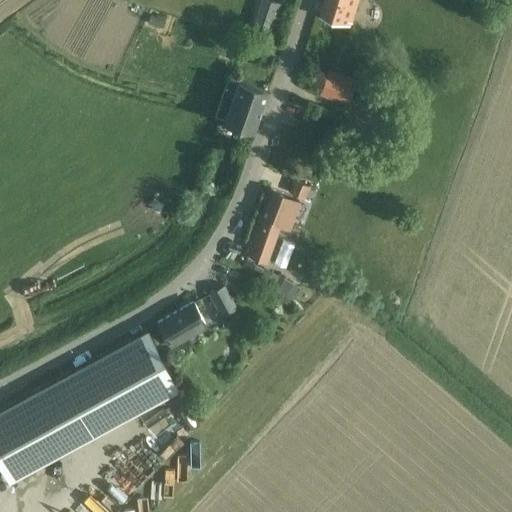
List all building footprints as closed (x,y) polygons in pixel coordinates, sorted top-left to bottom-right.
[(284,4),(271,0),(259,0),(250,30),(273,38),(284,4)] [(350,25),(356,0),(322,0),(318,15),(350,25)] [(150,14),(147,23),(163,27),(165,18),(150,14)] [(348,100),(355,78),(327,70),(320,92),(348,100)] [(252,130),(266,90),(237,80),(223,121),(252,130)] [(308,198),(313,187),(308,185),(292,178),(288,190),(308,198)] [(257,220),(277,228),(279,223),(287,226),(297,198),(288,195),(288,196),(269,189),(257,220)] [(265,260),(277,228),(257,220),(245,252),(265,260)] [(264,269),(245,257),(238,269),(257,280),(264,269)] [(264,269),(257,280),(269,288),(270,285),(272,283),(277,274),(265,267),(264,269)] [(292,283),(278,274),(277,274),(272,283),(270,285),(285,294),(292,283)] [(220,316),(235,307),(223,285),(208,293),(220,316)] [(168,342),(204,323),(193,303),(157,322),(168,342)] [(0,465),(8,479),(178,387),(147,329),(0,408),(0,465)]
